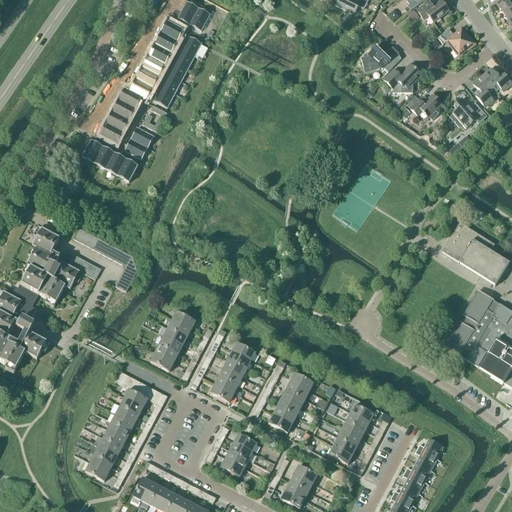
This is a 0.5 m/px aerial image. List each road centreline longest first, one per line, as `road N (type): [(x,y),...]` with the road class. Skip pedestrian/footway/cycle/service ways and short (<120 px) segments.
road 1 (unclassified): [(0,205),(109,32),(119,0)]
road 2 (residential): [(511,430),(366,332),(366,319)]
road 3 (residential): [(497,43),(449,87),(380,25)]
road 4 (secondary): [(0,103),(69,0)]
